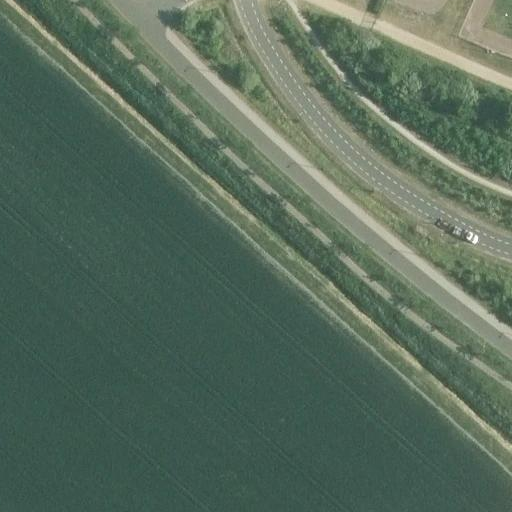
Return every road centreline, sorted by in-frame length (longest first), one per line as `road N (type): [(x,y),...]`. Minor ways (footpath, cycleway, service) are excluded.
road 1 (unknown): [(511,386),(282,206),(76,0)]
road 2 (unclassified): [(511,250),(461,230),(350,152),(281,73),(244,0)]
